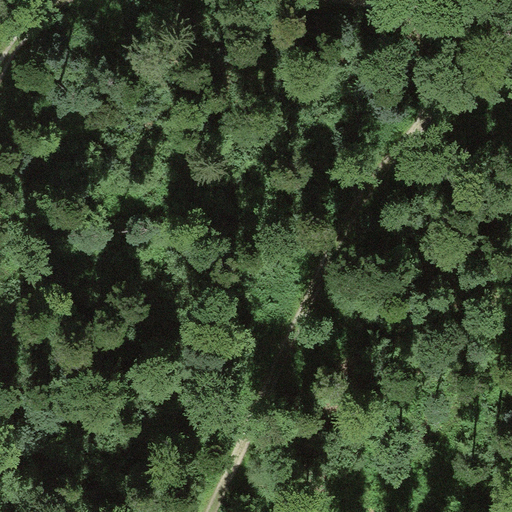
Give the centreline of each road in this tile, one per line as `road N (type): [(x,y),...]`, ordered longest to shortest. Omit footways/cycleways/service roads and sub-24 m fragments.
road 1 (track): [(209,511),(270,371),(392,159),(448,101),(438,13)]
road 2 (track): [(358,0),(511,22)]
